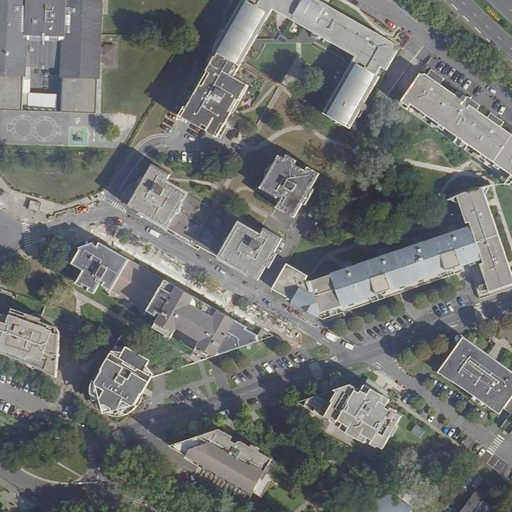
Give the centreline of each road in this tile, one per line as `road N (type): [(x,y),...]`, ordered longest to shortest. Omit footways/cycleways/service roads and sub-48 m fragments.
road 1 (residential): [(99,492),(102,455),(123,434),(353,356)]
road 2 (residential): [(353,356),(107,216)]
road 3 (residential): [(511,457),(367,351)]
road 4 (residential): [(367,351),(511,302)]
road 5 (residential): [(107,216),(142,154),(161,144),(195,147)]
